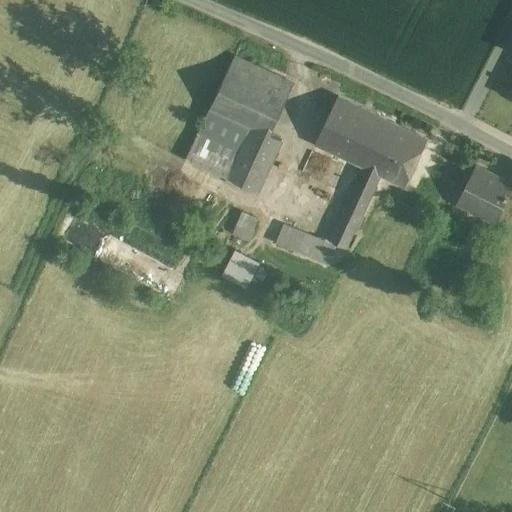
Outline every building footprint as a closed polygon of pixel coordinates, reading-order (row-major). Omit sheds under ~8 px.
[(293,84),(235,57),(210,108),(269,136),(270,133),(293,84)] [(331,79),(316,72),(312,81),(327,88),(331,79)] [(399,127),(338,97),(316,143),(363,166),(328,240),(336,244),(345,249),(382,175),(376,172),(399,127)] [(269,136),(210,108),(198,133),(239,152),(226,178),(257,193),(283,139),(270,133),(269,136)] [(427,141),(399,127),(376,172),(382,175),(404,186),(427,141)] [(239,152),(198,133),(186,159),(226,178),(239,152)] [(511,188),(511,185),(477,167),(460,202),(480,212),(478,215),(494,223),(511,188)] [(259,218),(242,211),(232,234),(249,241),(259,218)] [(328,264),(336,244),(285,223),(277,243),(328,264)] [(224,277),(274,300),(282,281),(259,270),(264,259),(238,247),(224,277)]
